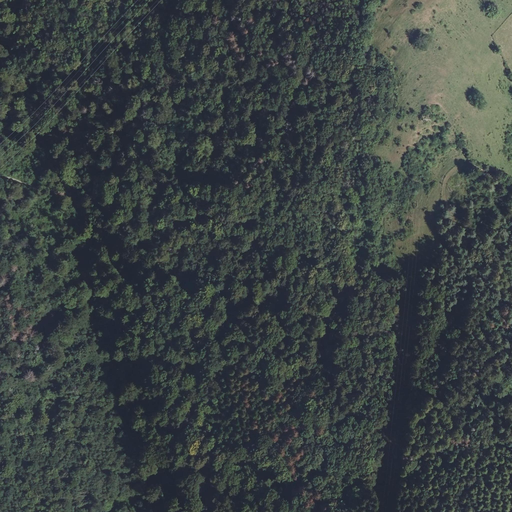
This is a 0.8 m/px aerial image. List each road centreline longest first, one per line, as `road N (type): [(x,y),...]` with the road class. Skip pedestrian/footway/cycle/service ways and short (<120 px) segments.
road 1 (track): [(474,511),(499,324),(492,286),(470,258),(442,182),(446,171),(467,163),(511,187)]
road 2 (track): [(81,0),(87,106),(75,182),(52,190),(0,173)]
